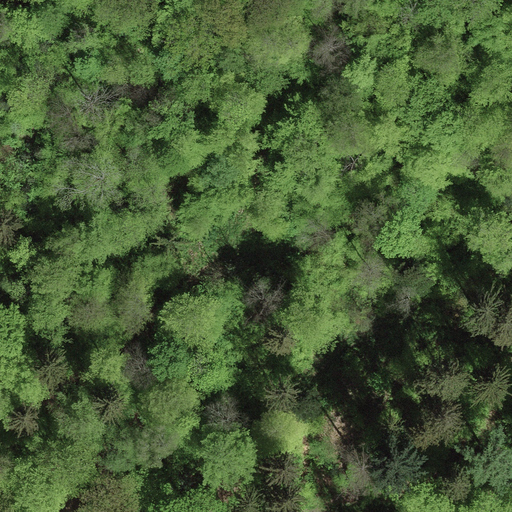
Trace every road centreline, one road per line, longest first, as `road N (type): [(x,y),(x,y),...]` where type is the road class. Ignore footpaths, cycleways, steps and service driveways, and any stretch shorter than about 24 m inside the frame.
road 1 (track): [(5,336),(131,511)]
road 2 (track): [(328,511),(511,501)]
